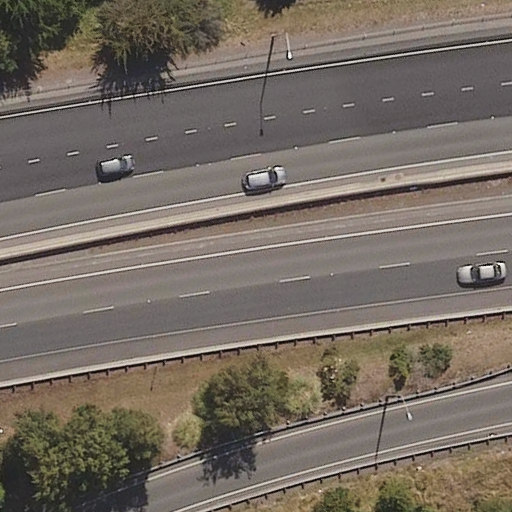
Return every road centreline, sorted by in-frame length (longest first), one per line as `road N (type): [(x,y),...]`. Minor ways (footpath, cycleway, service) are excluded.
road 1 (motorway): [(511,248),(0,329)]
road 2 (motorway): [(511,398),(300,448),(117,511)]
road 3 (motorway): [(114,175),(511,112)]
